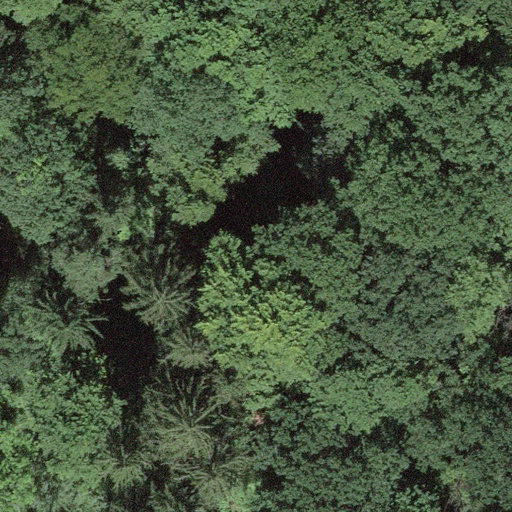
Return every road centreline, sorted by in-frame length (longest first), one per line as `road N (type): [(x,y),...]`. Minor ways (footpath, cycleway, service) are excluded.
road 1 (track): [(511,86),(446,72),(325,69),(86,98),(0,93)]
road 2 (track): [(86,98),(58,149),(77,224),(248,511)]
